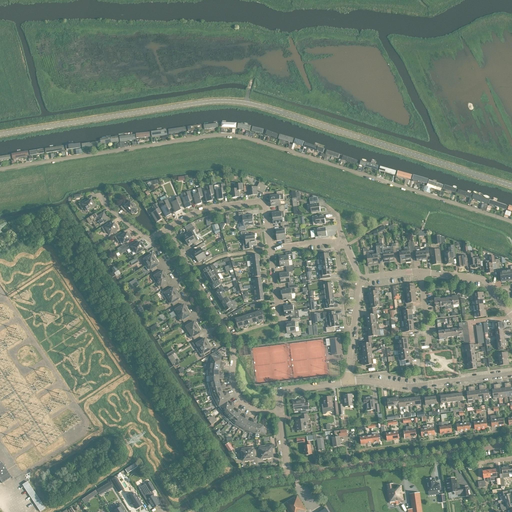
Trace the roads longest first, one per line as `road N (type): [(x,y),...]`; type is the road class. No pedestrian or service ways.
road 1 (residential): [(511,221),(243,136),(0,168)]
road 2 (tertiary): [(0,133),(228,100),(511,186)]
road 3 (residential): [(280,411),(257,410),(237,392),(231,336),(166,229)]
road 4 (tertiary): [(287,475),(511,443)]
road 5 (residential): [(347,382),(408,388),(511,374)]
road 6 (residential): [(166,229),(195,212),(260,201),(270,249)]
